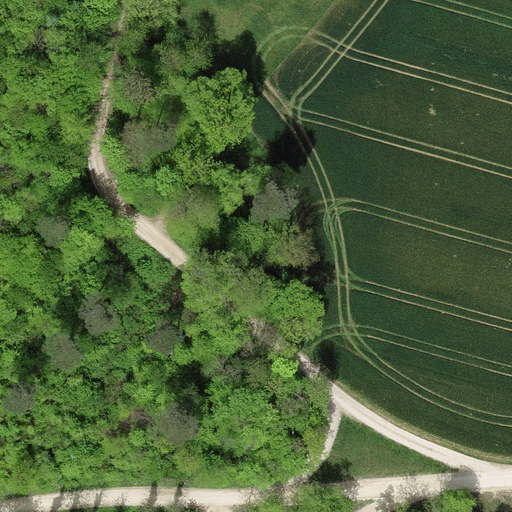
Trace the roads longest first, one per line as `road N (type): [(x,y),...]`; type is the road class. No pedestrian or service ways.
road 1 (track): [(118,0),(94,149),(94,168),(112,201),(326,388),(413,440),(497,475)]
road 2 (track): [(511,475),(0,510)]
road 3 (track): [(326,388),(323,436),(272,494)]
